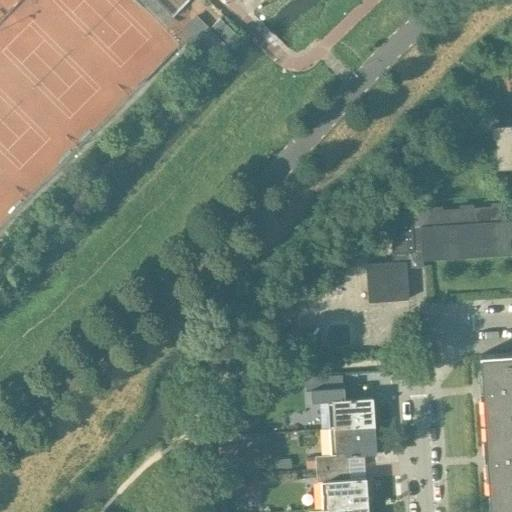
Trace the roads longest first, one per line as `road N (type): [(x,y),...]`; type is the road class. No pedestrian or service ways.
road 1 (residential): [(0,430),(149,301),(414,27),(452,0)]
road 2 (residential): [(424,511),(414,363),(458,318),(511,314)]
